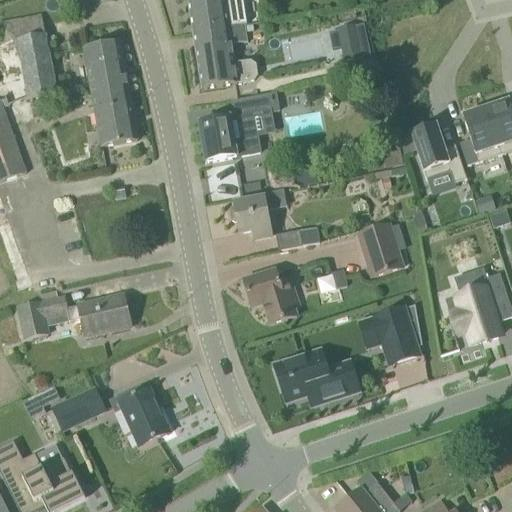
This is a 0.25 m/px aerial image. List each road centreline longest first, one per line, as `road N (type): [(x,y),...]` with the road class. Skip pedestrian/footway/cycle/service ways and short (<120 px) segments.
road 1 (residential): [(265,470),(214,352),(175,165),(127,0)]
road 2 (residential): [(265,470),(511,388)]
